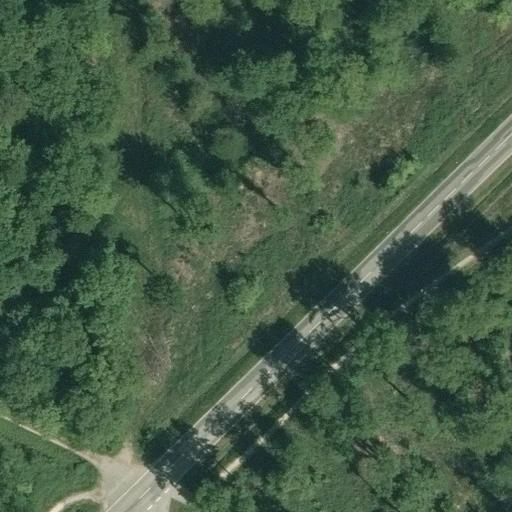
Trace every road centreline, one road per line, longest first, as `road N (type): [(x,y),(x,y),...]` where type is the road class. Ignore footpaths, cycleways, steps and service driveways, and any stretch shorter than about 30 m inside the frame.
road 1 (track): [(44,511),(123,446),(144,212),(134,0)]
road 2 (unclassified): [(128,511),(511,123)]
road 3 (track): [(172,470),(0,388)]
